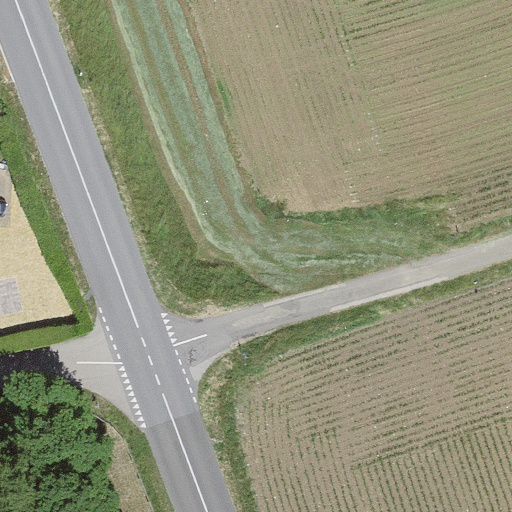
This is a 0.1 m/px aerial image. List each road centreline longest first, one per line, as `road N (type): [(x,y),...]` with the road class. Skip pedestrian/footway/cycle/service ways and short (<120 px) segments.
road 1 (track): [(149,351),(511,247)]
road 2 (secondary): [(149,351),(18,0)]
road 3 (secondary): [(209,511),(149,351)]
road 4 (residential): [(0,385),(149,351)]
